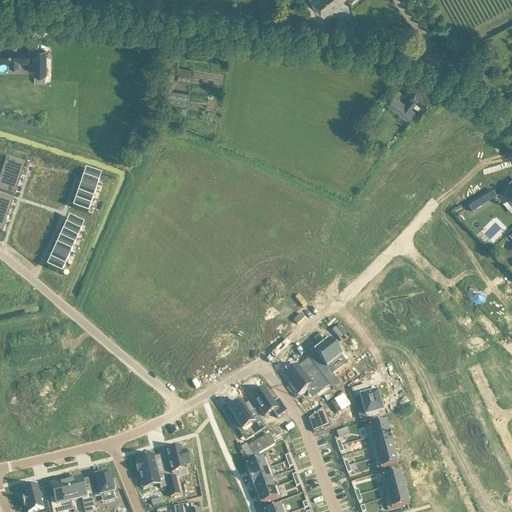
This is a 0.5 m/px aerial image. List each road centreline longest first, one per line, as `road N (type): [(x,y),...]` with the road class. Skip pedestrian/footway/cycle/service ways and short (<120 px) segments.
road 1 (unclassified): [(511,134),(446,74),(380,48),(177,23),(0,18)]
road 2 (residential): [(401,239),(338,303),(185,407)]
road 3 (residential): [(0,254),(185,407)]
road 4 (residential): [(185,407),(111,443),(0,469)]
road 5 (residential): [(511,347),(401,239)]
road 6 (residential): [(401,239),(459,171),(511,155)]
